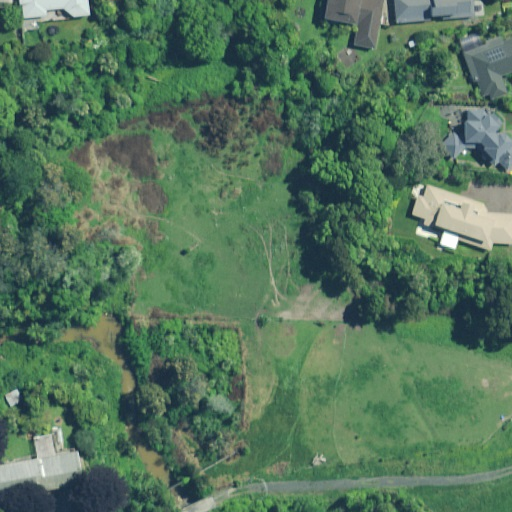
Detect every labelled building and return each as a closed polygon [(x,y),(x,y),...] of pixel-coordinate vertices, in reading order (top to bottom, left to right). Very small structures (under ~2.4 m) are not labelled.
[(61,8),(67,13),(68,18),(88,15),(85,0),(19,0),(22,19),(44,16),(43,11),(61,8)] [(323,0),(320,19),(356,25),(352,46),(374,49),(382,0),(323,0)] [(393,0),(395,24),(428,21),(428,17),(441,16),(441,20),(475,17),(473,0),(393,0)] [(511,39),(502,43),(500,38),(463,52),(472,77),(476,75),(485,98),(507,90),(501,76),(511,71),(511,39)] [(479,151),(495,164),(496,162),(509,173),(511,169),(511,142),(498,129),(505,122),(495,111),(466,110),(466,119),(437,145),(452,161),(465,150),(479,151)] [(511,214),(485,213),(483,204),(425,186),(422,195),(417,194),(410,215),(419,218),(414,235),(438,242),(438,245),(453,249),(456,240),(489,251),(491,244),(511,245),(511,214)] [(0,500),(92,481),(86,453),(75,456),(74,450),(0,465),(0,500)]
